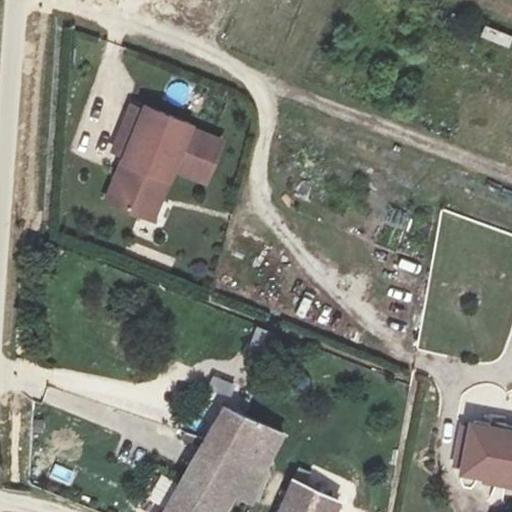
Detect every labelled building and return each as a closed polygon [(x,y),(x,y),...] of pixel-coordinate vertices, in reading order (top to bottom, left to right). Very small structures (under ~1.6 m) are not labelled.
[(511,34),(484,25),(480,38),(509,47),(511,39),(511,34)] [(149,220),(169,169),(202,182),(218,142),(185,128),(186,125),(141,107),(139,112),(127,107),(110,153),(121,157),(103,202),(149,220)] [(68,324),(85,327),(87,311),(70,309),(68,324)] [(251,503),(282,436),(223,406),(163,511),(215,511),(227,491),(251,503)] [(511,431),(473,425),(465,473),(511,480),(511,431)] [(88,445),(102,453),(111,439),(96,430),(88,445)] [(148,500),(162,507),(175,480),(160,474),(148,500)] [(333,511),(338,500),(294,481),(280,511),(333,511)]
